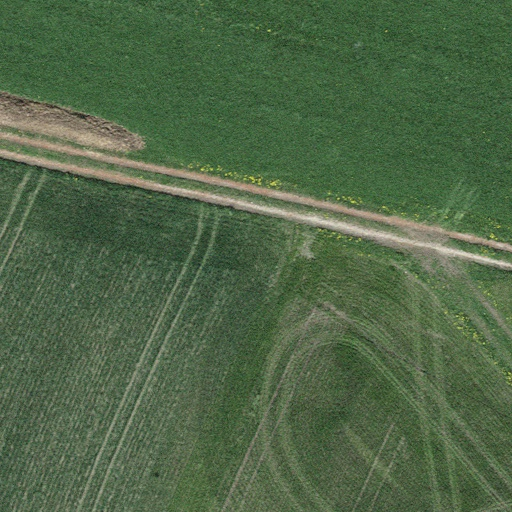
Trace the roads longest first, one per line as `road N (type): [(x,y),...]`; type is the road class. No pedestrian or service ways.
road 1 (track): [(0,152),(511,272)]
road 2 (track): [(437,258),(511,364)]
